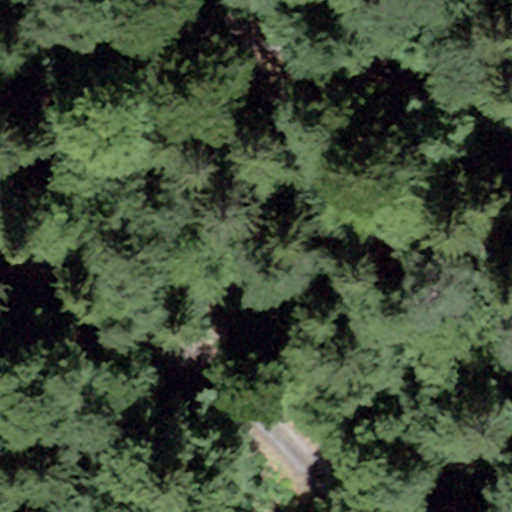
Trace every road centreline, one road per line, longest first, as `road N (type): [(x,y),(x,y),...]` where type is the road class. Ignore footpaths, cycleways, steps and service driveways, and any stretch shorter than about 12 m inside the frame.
road 1 (unclassified): [(511,102),(258,28),(98,13),(46,0)]
road 2 (unclassified): [(0,229),(209,373),(345,511)]
